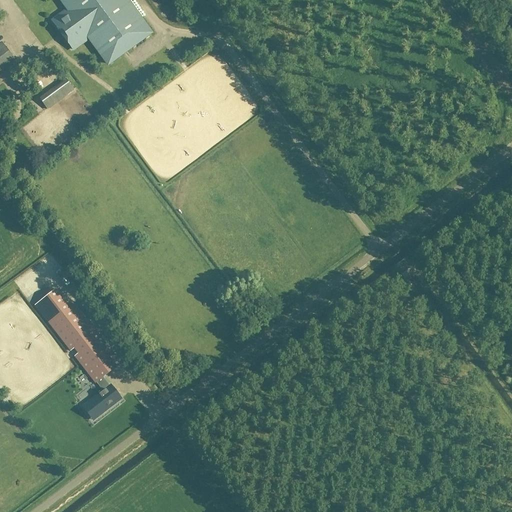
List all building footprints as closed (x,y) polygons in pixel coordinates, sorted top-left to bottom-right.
[(52,22),(59,32),(73,51),(88,39),(107,65),(114,60),(150,34),(125,0),(59,0),(67,11),(52,22)] [(0,22),(3,25),(9,19),(4,15),(0,19),(0,22)] [(3,45),(0,46),(0,69),(13,59),(3,45)] [(48,93),(39,100),(46,109),(55,102),(48,93)] [(18,271),(20,275),(29,271),(26,266),(18,271)] [(96,409),(101,416),(121,400),(110,387),(109,387),(102,378),(120,365),(56,282),(31,302),(95,384),(100,389),(94,393),(97,397),(88,404),(93,411),(96,409)]
